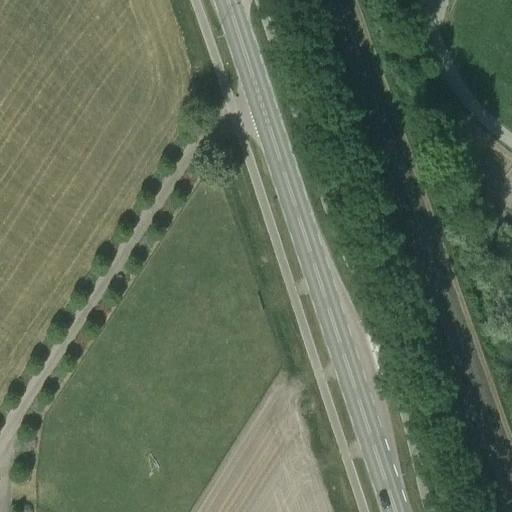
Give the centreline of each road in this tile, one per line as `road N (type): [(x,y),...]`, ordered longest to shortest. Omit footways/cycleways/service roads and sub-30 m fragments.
road 1 (unclassified): [(0,438),(199,137),(263,109)]
road 2 (primary): [(395,511),(263,109)]
road 3 (unclassified): [(511,141),(467,102),(416,0)]
